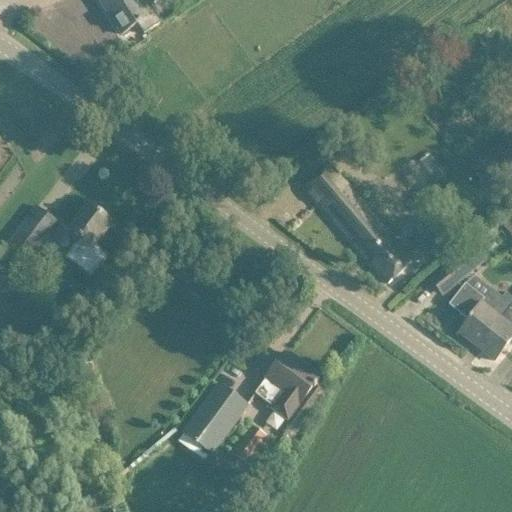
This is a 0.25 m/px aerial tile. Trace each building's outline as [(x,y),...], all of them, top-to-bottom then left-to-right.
[(98,0),(122,35),(137,25),(145,36),(163,24),(146,0),(98,0)] [(470,166),(478,180),(504,163),(507,168),(511,164),(511,130),(511,131),(501,138),(505,144),(470,166)] [(414,156),(398,166),(422,202),(438,192),(433,184),(445,176),(431,154),(418,162),(414,156)] [(329,168),(321,175),(306,188),(388,285),(413,264),(390,238),(391,237),(329,168)] [(4,249),(0,254),(0,255),(23,274),(28,267),(60,226),(36,207),(4,249)] [(79,240),(65,259),(91,279),(108,257),(95,247),(100,241),(112,225),(88,207),(76,222),(68,232),(79,240)] [(511,217),(510,216),(502,223),(511,235),(511,217)] [(431,227),(421,237),(429,244),(441,255),(453,241),(434,224),(431,227)] [(475,244),(443,268),(457,284),(489,260),(475,244)] [(0,303),(2,306),(15,289),(0,278),(0,303)] [(466,285),(449,306),(468,321),(459,333),(477,348),(511,307),(511,298),(506,294),(502,299),(492,291),(485,300),(466,285)] [(511,307),(477,348),(495,362),(511,340),(511,307)] [(286,354),(274,370),(255,396),(273,409),(272,411),(288,423),(308,395),(313,388),(314,389),(317,386),(315,385),(320,379),(286,354)] [(218,386),(183,434),(212,454),(247,407),(218,386)] [(246,466),(269,438),(254,426),(232,454),(246,466)]
